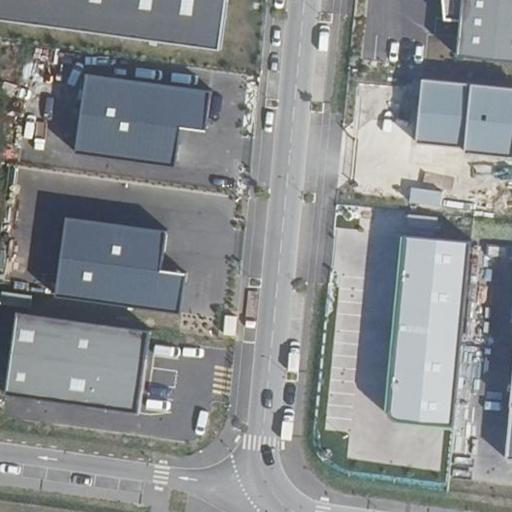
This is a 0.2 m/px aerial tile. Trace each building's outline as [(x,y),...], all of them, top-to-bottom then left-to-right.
[(218,0),(0,0),(0,18),(211,48),(218,0)] [(450,58),(511,63),(511,0),(437,0),(438,20),(454,22),(450,58)] [(77,72),(191,88),(194,70),(80,55),(77,72)] [(212,93),(80,75),(68,154),(171,168),(176,128),(206,132),(212,93)] [(511,86),(423,78),(417,143),(466,148),(465,153),(511,157),(511,86)] [(361,106),(387,105),(386,94),(361,94),(361,106)] [(61,217),(50,298),(177,316),(182,277),(156,273),(162,232),(61,217)] [(383,423),(445,428),(461,242),(400,236),(383,423)] [(13,313),(1,396),(128,414),(140,331),(13,313)] [(511,332),(500,459),(511,460),(511,332)] [(472,458),(450,463),(455,487),(478,482),(472,458)]
